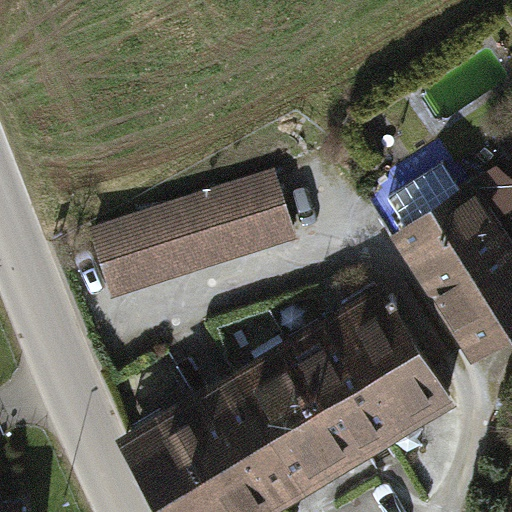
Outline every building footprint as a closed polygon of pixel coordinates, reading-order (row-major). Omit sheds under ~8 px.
[(298,246),(277,175),(93,230),(114,300),(298,246)] [(407,222),(395,230),(479,356),(511,333),(511,238),(472,179),(432,206),(415,180),(390,196),(407,222)] [(382,276),(318,314),(393,440),(457,402),(382,276)] [(318,314),(219,373),(294,499),(393,440),(318,314)] [(172,511),(271,511),(294,499),(219,373),(123,429),(172,511)] [(0,511),(32,511),(31,498),(0,500),(0,511)]
